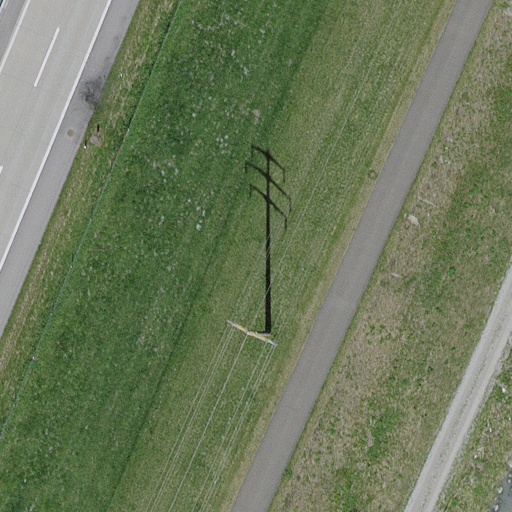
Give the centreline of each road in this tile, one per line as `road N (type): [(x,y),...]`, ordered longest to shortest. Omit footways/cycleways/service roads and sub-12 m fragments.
road 1 (track): [(472,0),(248,511)]
road 2 (track): [(511,296),(417,511)]
road 3 (motorway): [(0,165),(68,0)]
